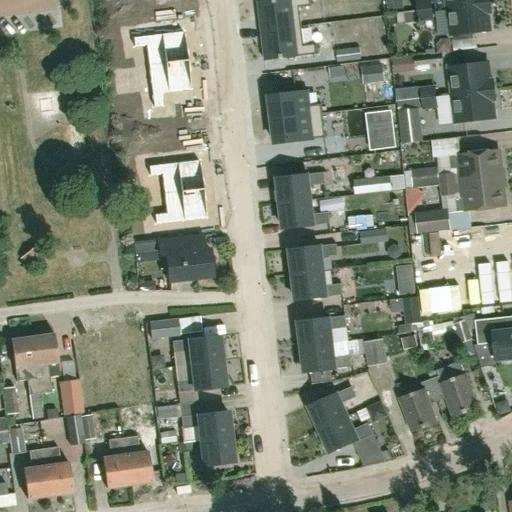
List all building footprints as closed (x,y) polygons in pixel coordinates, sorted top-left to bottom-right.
[(269,0),(257,1),(260,31),(302,26),(299,7),(312,6),(311,0),(269,0)] [(416,0),(415,0),(417,12),(432,10),(431,0),(416,0)] [(446,0),(447,8),(490,3),(489,0),(446,0)] [(490,3),(447,8),(450,36),(490,31),(488,14),(491,13),(490,3)] [(432,10),(417,12),(418,23),(434,21),(432,10)] [(302,26),(260,31),(264,63),(306,58),(305,56),(318,55),(316,43),(304,45),(302,26)] [(184,31),(132,37),(133,48),(145,47),(147,66),(188,61),(184,31)] [(447,55),(454,55),(454,42),(421,42),(421,68),(446,68),(447,55)] [(188,61),(147,66),(152,108),(163,107),(161,94),(191,90),(188,61)] [(452,96),(494,91),(493,81),(490,81),(488,63),(448,68),(452,96)] [(419,87),(420,99),(437,98),(435,86),(419,87)] [(494,91),(452,96),(455,124),(495,119),(493,101),(495,101),(494,91)] [(307,92),(268,96),(271,118),(322,113),(321,105),(309,106),(307,92)] [(437,98),(420,99),(397,102),(402,145),(422,142),(419,109),(422,109),(422,110),(438,108),(437,98)] [(167,109),(125,116),(129,135),(170,129),(167,109)] [(322,113),(271,118),(274,144),(313,140),(311,125),(323,123),(322,113)] [(396,147),(392,116),(372,118),(376,150),(396,147)] [(151,135),(132,141),(136,155),(155,149),(151,135)] [(346,135),(327,138),(330,151),(349,148),(346,135)] [(459,184),(502,179),(498,151),(449,157),(451,170),(458,169),(459,184)] [(200,160),(147,166),(148,177),(160,175),(163,194),(203,189),(200,160)] [(406,188),(438,185),(437,169),(404,172),(406,188)] [(281,204),(311,200),(310,186),(326,184),(325,172),(278,178),(281,204)] [(454,184),(453,175),(439,176),(440,186),(454,184)] [(353,181),(354,195),(391,191),(389,177),(353,181)] [(456,212),(505,207),(502,179),(459,184),(461,198),(454,199),(456,212)] [(454,184),(440,186),(442,196),(456,194),(454,184)] [(165,213),(153,214),(154,225),(207,219),(203,189),(163,194),(165,213)] [(311,200),(281,204),(284,230),(331,224),(329,213),(313,215),(311,200)] [(410,235),(424,233),(449,230),(446,212),(409,217),(410,235)] [(361,246),(388,243),(387,229),(360,232),(361,246)] [(165,255),(169,282),(212,276),(209,249),(188,251),(187,238),(158,242),(160,256),(165,255)] [(294,275),(324,272),(323,259),(339,257),(338,244),(292,250),(294,275)] [(511,245),(493,246),(496,286),(511,284),(511,245)] [(412,265),(396,267),(400,295),(415,294),(412,265)] [(324,272),(294,275),(297,301),(344,296),(343,285),(326,287),(324,272)] [(402,300),(403,308),(405,325),(422,323),(419,298),(402,300)] [(349,343),(347,328),(346,317),(300,322),(303,348),(349,343)] [(504,318),(474,321),(477,345),(487,344),(487,348),(493,348),(494,360),(511,358),(511,331),(505,332),(504,318)] [(91,321),(92,352),(138,349),(137,319),(91,321)] [(149,340),(179,336),(177,319),(147,322),(149,340)] [(426,326),(427,333),(419,334),(422,346),(439,342),(438,335),(455,331),(459,344),(473,340),(467,320),(453,324),(453,322),(426,326)] [(56,328),(8,331),(10,365),(59,362),(56,328)] [(173,353),(175,367),(222,361),(219,336),(172,341),(173,353)] [(368,367),(388,363),(384,339),(364,343),(368,367)] [(351,357),(349,343),(303,348),(305,373),(352,368),(351,357)] [(175,367),(177,382),(178,393),(225,387),(222,361),(175,367)] [(437,371),(428,374),(436,397),(444,394),(453,418),(479,408),(466,373),(465,374),(460,362),(437,371)] [(62,413),(86,409),(80,374),(56,379),(62,413)] [(429,400),(436,397),(428,374),(420,377),(423,384),(422,384),(424,389),(399,399),(411,433),(437,424),(429,400)] [(105,416),(105,407),(147,405),(146,381),(121,382),(121,381),(108,382),(109,400),(93,400),(94,416),(105,416)] [(320,430),(348,417),(342,403),(356,397),(352,387),(309,407),(320,430)] [(0,407),(15,407),(14,390),(0,390),(0,407)] [(175,406),(156,408),(157,420),(176,418),(175,406)] [(200,441),(231,437),(228,412),(181,417),(182,428),(198,427),(200,441)] [(348,417),(320,430),(331,454),(355,443),(374,434),(369,423),(354,430),(348,417)] [(7,431),(0,431),(0,455),(2,456),(1,443),(8,442),(7,431)] [(161,444),(176,442),(174,431),(160,433),(161,444)] [(231,437),(200,441),(201,455),(186,457),(187,469),(233,463),(231,437)] [(149,448),(101,450),(103,485),(151,482),(149,448)] [(23,492),(72,490),(70,457),(21,460),(23,492)] [(188,483),(187,474),(174,475),(175,484),(188,483)] [(5,483),(0,483),(0,506),(8,505),(5,483)]
